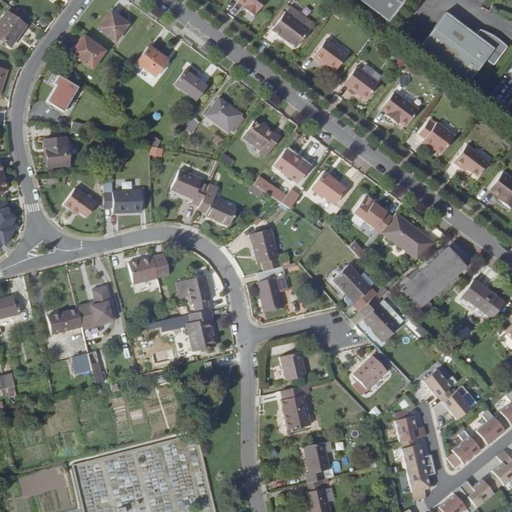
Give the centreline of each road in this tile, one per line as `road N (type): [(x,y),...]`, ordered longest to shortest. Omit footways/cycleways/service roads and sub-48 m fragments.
road 1 (residential): [(165,0),(511,257)]
road 2 (residential): [(36,233),(18,140),(23,88),(78,0)]
road 3 (residential): [(243,333),(235,278),(203,242),(154,231),(83,249)]
road 4 (residential): [(257,511),(245,457),(243,333)]
road 5 (residential): [(511,432),(457,478),(441,478),(424,403)]
